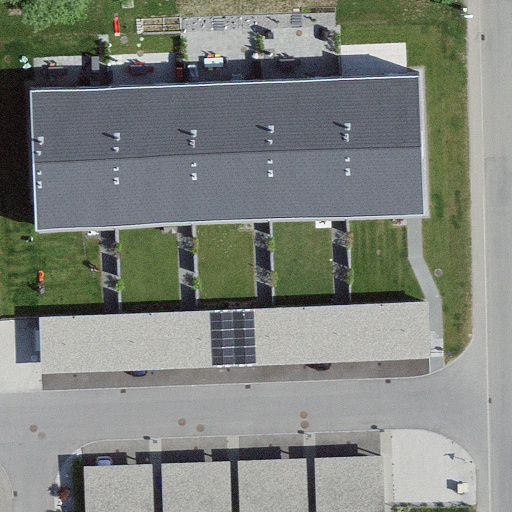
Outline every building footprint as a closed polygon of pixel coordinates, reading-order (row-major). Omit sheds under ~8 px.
[(421,78),(32,92),(37,228),(426,213),(421,78)] [(422,308),(42,320),(44,373),(424,360),(422,308)] [(382,511),(382,461),(314,462),(314,511),(382,511)] [(301,511),(301,462),(233,463),(233,511),(301,511)] [(223,511),(223,464),(155,465),(155,511),(223,511)] [(147,511),(147,465),(79,466),(79,511),(147,511)]
